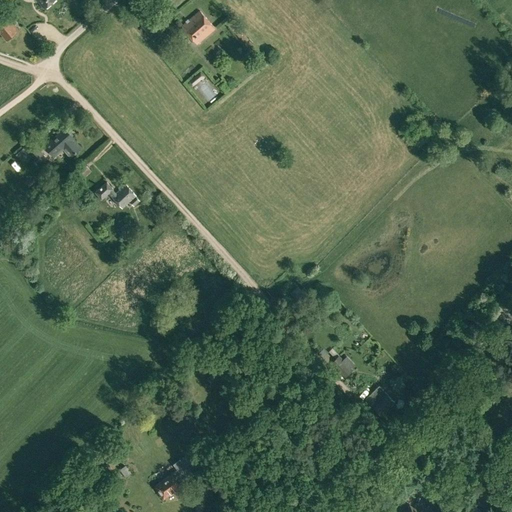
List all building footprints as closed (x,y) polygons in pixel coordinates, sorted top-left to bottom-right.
[(181,26),(197,45),(215,29),(199,11),(181,26)] [(0,23),(0,32),(7,40),(18,30),(7,18),(0,23)] [(141,26),(153,40),(163,32),(151,18),(141,26)] [(214,104),(220,99),(215,92),(209,96),(214,104)] [(63,148),(70,157),(81,147),(73,139),(74,138),(64,127),(44,145),(54,156),(63,148)] [(23,147),(35,161),(44,153),(32,139),(23,147)] [(75,171),(83,179),(92,171),(84,163),(75,171)] [(133,206),(139,201),(135,196),(136,196),(126,184),(116,193),(112,190),(113,189),(107,182),(95,192),(101,199),(109,193),(122,208),(129,201),(133,206)] [(29,203),(32,206),(43,198),(40,195),(29,203)] [(119,229),(125,235),(137,224),(132,218),(119,229)] [(293,296),(300,302),(310,293),(303,287),(293,296)] [(329,365),(330,364),(334,360),(327,353),(322,357),(329,365)] [(340,372),(345,378),(353,370),(339,355),(334,360),(330,364),(338,373),(340,372)] [(209,376),(213,381),(226,369),(222,364),(209,376)] [(167,378),(171,383),(179,374),(174,370),(167,378)] [(366,399),(382,414),(394,401),(379,386),(366,399)] [(476,462),(480,453),(475,450),(471,459),(476,462)] [(187,479),(198,472),(186,455),(173,464),(177,470),(154,486),(163,498),(170,493),(172,493),(174,491),(175,490),(182,485),(180,481),(186,477),(187,479)] [(127,465),(120,469),(126,478),(133,473),(127,465)] [(465,511),(484,511),(485,511),(472,502),(465,511)]
